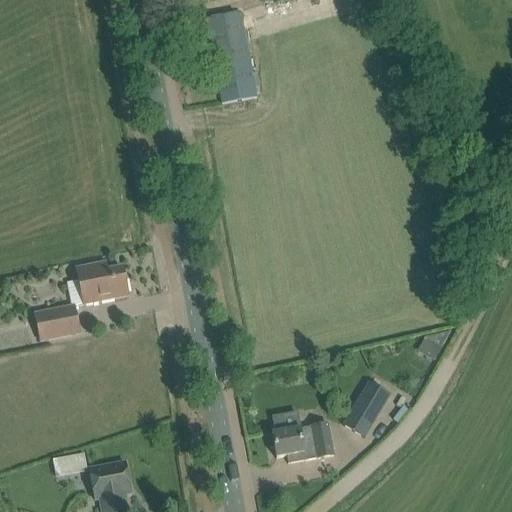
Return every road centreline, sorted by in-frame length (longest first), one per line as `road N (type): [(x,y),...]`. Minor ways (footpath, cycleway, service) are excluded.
road 1 (tertiary): [(234,511),(138,0)]
road 2 (unclassified): [(317,511),(432,402),(463,331)]
